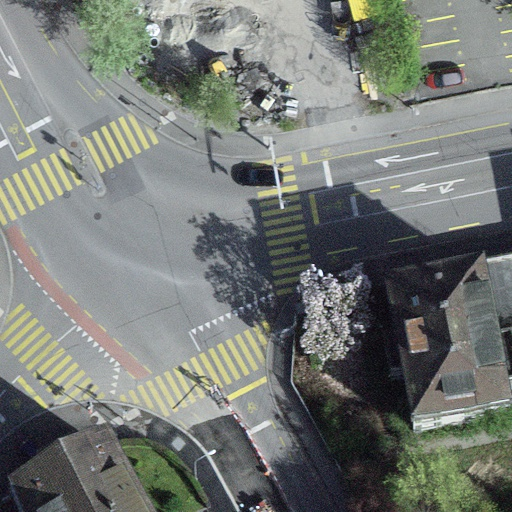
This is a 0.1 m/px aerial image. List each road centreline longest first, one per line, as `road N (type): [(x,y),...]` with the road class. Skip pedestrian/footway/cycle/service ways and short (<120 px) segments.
road 1 (primary): [(511,167),(206,223),(135,221)]
road 2 (residential): [(135,221),(287,511)]
road 3 (primary): [(135,221),(90,198),(63,166),(0,41)]
road 4 (residential): [(135,221),(0,395)]
